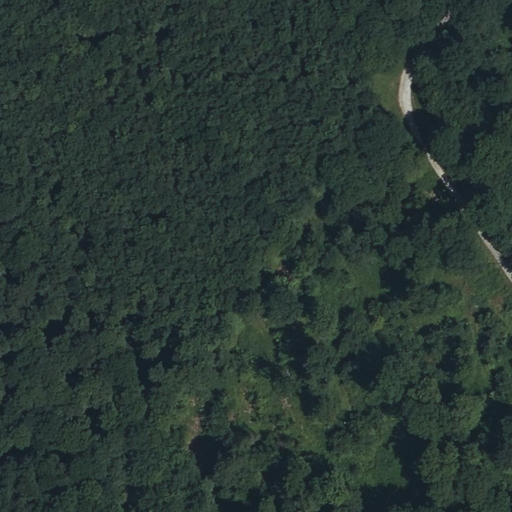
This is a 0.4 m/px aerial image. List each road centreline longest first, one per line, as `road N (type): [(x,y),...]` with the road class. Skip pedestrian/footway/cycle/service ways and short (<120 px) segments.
road 1 (track): [(408,111),(511,275)]
road 2 (track): [(408,111),(403,83),(411,64),(458,0)]
